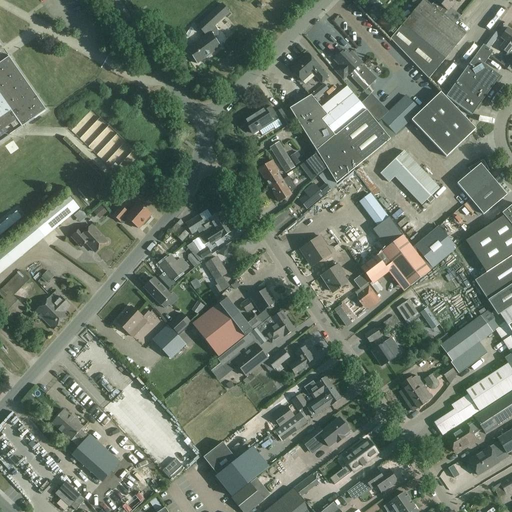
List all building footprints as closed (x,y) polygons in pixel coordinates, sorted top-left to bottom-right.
[(424,0),(404,24),(390,39),(429,78),(466,36),(443,16),(447,11),(449,12),(454,5),(453,4),(456,0),(436,0),(436,1),(432,6),(424,0)] [(223,4),(220,8),(198,27),(206,35),(230,13),(223,4)] [(388,33),(397,24),(387,14),(378,22),(388,33)] [(501,64),(504,67),(511,71),(511,69),(511,31),(508,28),(501,38),(505,41),(500,48),(508,54),(501,64)] [(483,45),(488,48),(497,35),(493,32),(483,45)] [(198,64),(221,47),(212,34),(188,51),(198,64)] [(0,144),(48,111),(10,57),(0,63),(0,93),(2,97),(0,98),(0,47),(2,46),(0,43),(0,144)] [(483,45),(462,74),(488,93),(500,77),(493,72),(484,65),(493,52),(488,48),(483,45)] [(366,79),(372,74),(364,66),(362,69),(358,65),(362,62),(352,53),(351,54),(347,50),(336,60),(342,66),(336,71),(344,79),(344,78),(348,82),(353,78),(359,72),(366,79)] [(308,54),(291,69),(302,81),(312,72),(322,83),(328,78),(318,67),(318,66),(308,54)] [(444,80),(454,63),(450,61),(440,78),(444,80)] [(359,72),(353,78),(365,91),(377,79),(372,74),(366,79),(359,72)] [(488,93),(462,74),(446,97),(472,116),(488,93)] [(392,137),(355,92),(325,116),(311,96),(291,109),(296,117),(336,183),(392,137)] [(414,121),(412,122),(447,159),(477,130),(442,94),(423,112),(414,121)] [(381,119),(397,136),(402,141),(414,129),(408,123),(412,119),(414,121),(423,112),(422,113),(406,95),(381,119)] [(290,121),(285,113),(283,109),(277,113),(271,117),(265,108),(246,121),(255,134),(274,122),(274,121),(280,118),(284,125),(290,121)] [(291,109),(285,113),(290,121),(296,117),(291,109)] [(270,148),(285,173),(295,167),(279,142),(270,148)] [(439,189),(404,152),(387,168),(422,205),(439,189)] [(317,176),(326,168),(315,154),(305,162),(317,176)] [(470,200),(494,180),(487,172),(489,171),(483,160),(468,169),(471,173),(457,184),(464,193),(470,200)] [(259,170),(271,189),(281,182),(283,181),(278,172),(279,171),(273,161),(259,170)] [(294,184),(306,172),(303,168),(291,180),(294,184)] [(494,180),(470,200),(483,215),(507,196),(494,180)] [(281,182),(271,189),(280,203),(292,195),(290,192),(293,190),(290,186),(288,188),(283,181),(281,182)] [(313,190),(310,187),(306,190),(309,193),(300,201),(306,209),(330,189),(326,184),(317,192),(314,189),(313,190)] [(370,193),(359,202),(366,211),(377,202),(370,193)] [(32,222),(1,248),(14,263),(45,237),(79,210),(66,194),(32,222)] [(329,195),(314,205),(318,211),(333,201),(329,195)] [(128,213),(121,206),(113,215),(120,221),(123,224),(127,219),(139,229),(146,221),(148,221),(151,218),(150,216),(151,215),(137,203),(128,213)] [(486,273),(511,256),(511,205),(502,214),(503,217),(465,241),(486,273)] [(102,217),(107,212),(101,206),(96,210),(102,217)] [(312,207),(298,222),(302,227),(317,212),(312,207)] [(344,222),(350,217),(344,210),(338,214),(344,222)] [(218,227),(228,222),(227,221),(228,220),(223,211),(221,212),(221,211),(209,219),(204,222),(199,215),(186,224),(192,234),(198,230),(199,233),(205,229),(208,233),(214,229),(213,227),(217,225),(218,227)] [(334,218),(329,221),(336,234),(339,232),(342,237),(350,232),(347,227),(341,230),(334,218)] [(399,231),(390,219),(377,226),(377,233),(384,242),(399,231)] [(214,229),(208,233),(206,235),(205,234),(200,238),(204,245),(210,241),(211,244),(232,231),(231,229),(232,228),(228,222),(218,227),(217,225),(213,227),(214,229)] [(181,241),(188,234),(180,227),(176,224),(170,231),(181,241)] [(84,233),(80,229),(71,237),(81,247),(86,243),(95,253),(107,242),(91,226),(84,233)] [(413,248),(430,271),(455,249),(454,248),(456,246),(439,226),(413,248)] [(388,273),(403,292),(430,271),(403,235),(360,268),(373,284),(388,273)] [(327,247),(321,237),(301,251),(306,258),(307,256),(314,266),(331,255),(326,248),(327,247)] [(198,253),(199,252),(193,242),(186,247),(199,262),(203,260),(198,253)] [(198,253),(203,260),(211,255),(212,254),(207,247),(199,252),(198,253)] [(0,274),(14,263),(1,248),(0,248),(0,274)] [(205,264),(213,259),(211,255),(203,260),(205,264)] [(183,272),(188,268),(181,259),(176,263),(171,256),(159,265),(172,281),(183,272)] [(511,256),(486,273),(475,281),(488,301),(511,285),(511,256)] [(217,257),(214,259),(205,264),(215,280),(218,286),(226,281),(223,276),(227,273),(217,257)] [(261,259),(245,269),(249,275),(265,264),(261,259)] [(37,272),(46,281),(53,274),(44,265),(37,272)] [(326,282),(333,292),(348,283),(343,275),(344,274),(338,265),(321,276),(325,282),(326,282)] [(13,296),(30,279),(21,270),(0,290),(0,295),(3,299),(0,302),(0,317),(8,326),(26,309),(13,296)] [(244,270),(228,282),(233,288),(248,276),(244,270)] [(354,281),(360,290),(368,284),(370,283),(363,274),(354,281)] [(166,300),(171,295),(154,278),(144,287),(161,305),(161,304),(165,308),(169,304),(166,300)] [(378,297),(368,284),(360,290),(346,301),(355,314),(353,316),(355,319),(368,309),(365,306),(378,297)] [(511,285),(488,301),(499,317),(501,316),(511,308),(511,285)] [(221,291),(218,286),(213,289),(216,294),(221,291)] [(275,302),(266,289),(252,299),(260,312),(275,302)] [(50,303),(54,299),(51,296),(36,312),(53,329),(59,324),(48,312),(53,307),(50,303)] [(56,301),(54,299),(50,303),(53,307),(48,312),(59,324),(69,314),(66,311),(70,307),(60,296),(56,301)] [(248,300),(241,304),(247,312),(253,308),(248,300)] [(418,314),(408,300),(396,308),(406,323),(418,314)] [(240,328),(220,303),(193,324),(219,357),(261,323),(257,317),(256,316),(240,328)] [(144,318),(145,319),(151,313),(146,309),(141,315),(131,306),(117,322),(129,334),(144,318)] [(347,315),(341,306),(335,310),(342,319),(347,315)] [(511,308),(501,316),(505,323),(511,333),(511,308)] [(427,309),(421,313),(432,329),(438,325),(427,309)] [(257,317),(261,323),(270,316),(266,310),(257,317)] [(387,322),(395,316),(390,310),(382,316),(387,322)] [(264,332),(272,343),(284,336),(284,337),(294,330),(282,312),(272,318),(276,324),(264,332)] [(505,359),(508,364),(466,392),(468,395),(451,406),(454,410),(434,423),(442,436),(462,423),(511,390),(511,333),(505,323),(502,325),(502,324),(499,326),(490,312),(482,317),(467,328),(479,344),(496,332),(503,342),(503,341),(511,355),(505,359)] [(190,322),(182,313),(170,325),(178,334),(190,322)] [(168,325),(152,340),(171,360),(172,359),(173,360),(185,349),(184,347),(186,345),(168,325)] [(370,344),(382,336),(376,327),(364,335),(370,344)] [(442,349),(440,351),(445,358),(447,356),(452,363),(451,364),(459,374),(486,354),(479,344),(467,328),(441,347),(442,349)] [(226,370),(235,362),(249,351),(256,345),(248,335),(217,359),(226,370)] [(395,359),(386,344),(372,352),(382,367),(395,359)] [(314,359),(305,346),(295,353),(300,360),(289,367),(295,375),(306,368),(304,366),(314,359)] [(269,360),(267,359),(258,347),(250,353),(249,351),(235,362),(246,376),(261,364),(263,366),(269,360)] [(269,360),(263,366),(264,365),(270,373),(281,365),(281,364),(290,357),(283,349),(269,360)] [(445,358),(440,351),(427,360),(429,363),(433,360),(436,364),(445,358)] [(203,360),(206,365),(217,358),(214,354),(203,360)] [(148,365),(151,361),(145,356),(141,360),(148,365)] [(451,366),(441,373),(440,374),(442,377),(444,376),(450,385),(457,375),(451,366)] [(427,384),(428,387),(431,389),(434,389),(438,387),(439,384),(437,379),(436,377),(440,374),(441,373),(439,369),(424,380),(427,384)] [(316,399),(333,387),(326,377),(315,384),(314,382),(311,384),(311,383),(304,387),(309,395),(312,393),(316,399)] [(400,393),(404,399),(423,386),(417,377),(412,380),(411,378),(401,385),(404,390),(400,393)] [(428,387),(427,384),(423,386),(404,399),(413,412),(427,402),(426,402),(431,398),(425,389),(428,387)] [(341,399),(333,387),(316,399),(305,407),(313,418),(331,405),(341,399)] [(482,429),(486,434),(511,416),(511,393),(475,417),(476,419),(482,429)] [(307,405),(300,394),(291,401),(298,411),(307,405)] [(284,397),(268,408),(273,415),(288,403),(284,397)] [(273,418),(280,427),(294,417),(288,408),(273,418)] [(51,424),(79,448),(72,455),(102,482),(120,462),(90,435),(88,437),(81,430),(83,427),(64,410),(51,424)] [(300,412),(294,417),(280,427),(274,431),(282,442),(308,423),(300,412)] [(320,444),(322,447),(326,443),(329,447),(336,441),(337,443),(344,437),(343,436),(349,431),(347,428),(348,425),(344,421),(342,421),(339,418),(322,432),(319,428),(302,441),(310,452),(320,444)] [(473,435),(482,429),(476,419),(467,426),(466,425),(446,438),(455,453),(466,445),(467,446),(476,440),(473,435)] [(255,426),(246,431),(250,439),(259,434),(255,426)] [(505,451),(506,454),(511,450),(511,429),(497,439),(499,442),(505,451)] [(377,454),(367,440),(350,452),(356,460),(349,465),(354,472),(361,467),(361,466),(377,454)] [(218,476),(237,460),(223,442),(203,458),(218,476)] [(498,463),(494,458),(505,451),(499,442),(488,448),(468,460),(477,476),(498,463)] [(319,460),(328,474),(345,462),(336,449),(319,460)] [(216,478),(230,497),(262,472),(247,453),(216,478)] [(58,469),(66,462),(62,457),(54,464),(58,469)] [(168,481),(180,468),(171,460),(159,471),(168,481)] [(313,467),(308,470),(314,479),(319,476),(313,467)] [(453,479),(469,472),(467,467),(451,474),(453,479)] [(376,485),(381,493),(397,482),(389,470),(378,477),(374,472),(364,478),(364,479),(371,488),(371,489),(376,485)] [(123,473),(105,488),(118,503),(136,489),(123,473)] [(342,479),(337,473),(329,479),(334,485),(342,479)] [(371,488),(364,479),(353,488),(359,496),(371,488)] [(81,496),(66,482),(60,489),(75,502),(81,496)] [(242,511),(249,511),(264,501),(250,483),(231,498),(242,511)] [(511,511),(511,504),(500,484),(475,498),(483,511),(511,511)] [(55,494),(70,507),(74,503),(59,489),(55,494)] [(312,511),(293,489),(264,511),(312,511)] [(395,511),(396,511),(411,502),(404,492),(383,507),(386,511),(392,507),(395,511)] [(417,511),(411,502),(396,511),(417,511)] [(113,503),(107,506),(111,511),(116,508),(113,503)] [(322,511),(340,511),(333,503),(322,511)]
